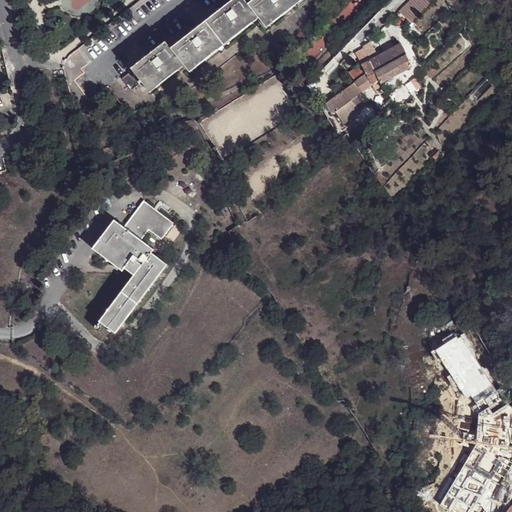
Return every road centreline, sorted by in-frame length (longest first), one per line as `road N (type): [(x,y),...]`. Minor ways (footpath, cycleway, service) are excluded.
road 1 (residential): [(0,148),(24,131),(28,116),(0,0)]
road 2 (residential): [(400,0),(312,84)]
